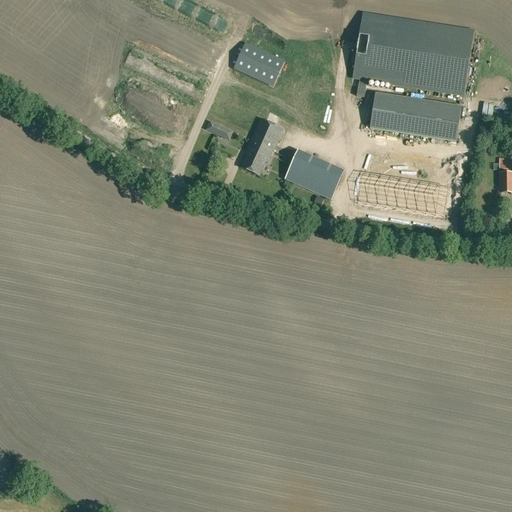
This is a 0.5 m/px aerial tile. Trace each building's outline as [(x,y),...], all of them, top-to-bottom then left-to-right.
[(363,13),(352,79),(464,96),(474,31),(363,13)] [(273,87),(284,63),(245,45),(234,70),(273,87)] [(227,80),(221,96),(284,121),(291,105),(227,80)] [(462,109),(375,95),(370,130),(456,143),(462,109)] [(155,99),(160,106),(164,102),(159,96),(155,99)] [(105,132),(116,130),(114,114),(98,116),(99,127),(104,126),(105,132)] [(244,162),(242,169),(260,177),(266,162),(268,163),(275,148),(283,130),(266,122),(260,120),(254,134),(252,137),(247,150),(249,151),(247,156),(244,162)] [(212,135),(220,138),(225,129),(217,125),(212,135)] [(298,151),(284,180),(331,201),(344,172),(298,151)] [(511,158),(499,159),(499,172),(511,171),(511,158)] [(511,174),(499,174),(500,193),(511,193),(511,174)]
